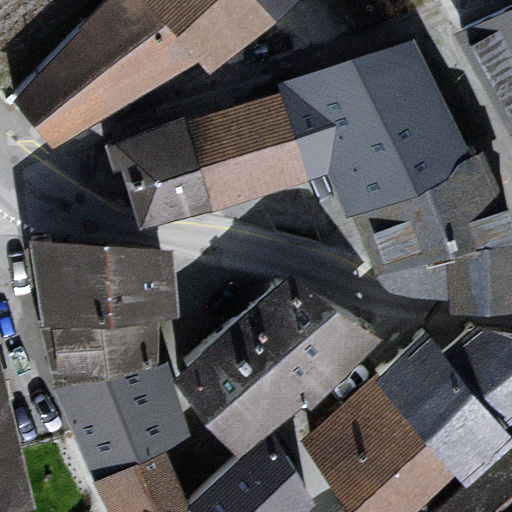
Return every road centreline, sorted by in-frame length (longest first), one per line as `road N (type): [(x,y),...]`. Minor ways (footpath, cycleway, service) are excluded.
road 1 (tertiary): [(511,315),(420,304),(226,245),(86,217),(9,177)]
road 2 (unknown): [(9,177),(142,100),(388,18)]
